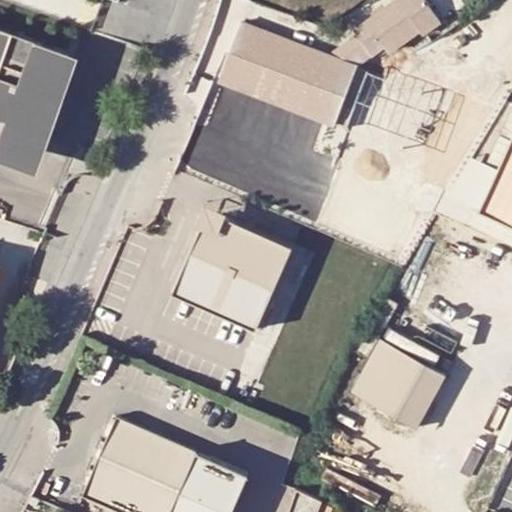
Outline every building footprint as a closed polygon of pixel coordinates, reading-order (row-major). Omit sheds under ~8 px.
[(340,45),(369,55),(382,45),(386,51),(416,28),(419,32),(437,18),(422,0),(389,0),(350,30),(354,35),(340,45)] [(330,125),(354,68),(369,55),(340,45),(326,56),(239,21),(215,78),(330,125)] [(0,28),(0,145),(26,155),(63,51),(0,28)] [(511,129),(475,213),(511,229),(511,129)] [(200,221),(170,292),(255,328),(290,244),(218,214),(200,221)] [(351,392),(367,401),(394,416),(417,429),(445,377),(380,340),(351,392)] [(376,448),(394,416),(367,401),(349,434),(376,448)] [(82,493),(124,511),(230,511),(246,479),(249,472),(197,449),(117,413),(82,493)] [(316,511),(321,501),(295,489),(287,511),(316,511)]
